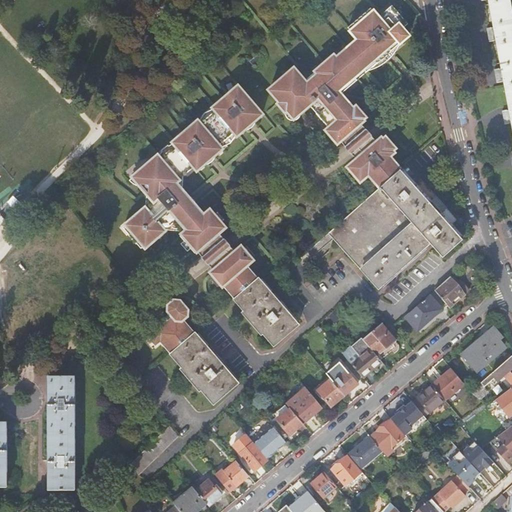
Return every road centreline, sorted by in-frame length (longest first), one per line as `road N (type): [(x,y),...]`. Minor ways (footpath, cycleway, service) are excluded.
road 1 (residential): [(241,511),(508,290)]
road 2 (unknown): [(160,293),(434,84)]
road 3 (residential): [(436,0),(459,134),(508,290)]
